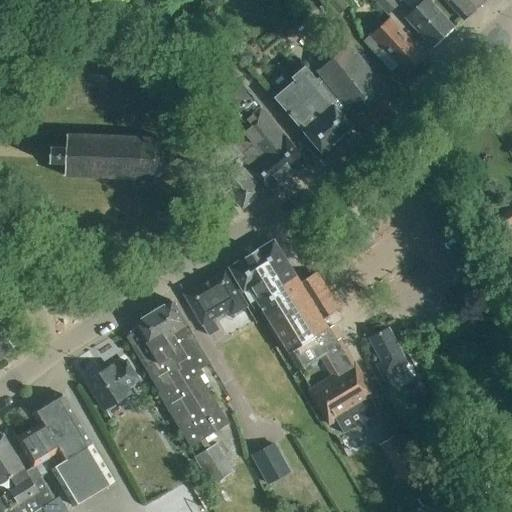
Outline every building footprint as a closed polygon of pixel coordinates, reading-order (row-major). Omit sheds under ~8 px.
[(338,15),(349,5),(343,0),(324,0),(325,0),(338,15)] [(400,3),(397,0),(373,0),(388,15),(400,3)] [(451,29),(453,27),(427,0),(403,0),(413,11),(406,17),(432,46),(434,44),(436,45),(452,31),(451,29)] [(484,0),(444,0),(463,20),(484,0)] [(420,57),(423,55),(400,30),(399,30),(387,17),(362,41),(374,55),(382,48),(404,72),(407,70),(408,71),(422,58),(420,57)] [(365,129),(389,109),(388,94),(384,90),(385,89),(348,44),(316,71),(320,76),(315,80),(304,67),(291,77),(294,80),(274,98),(321,152),(351,126),(365,129)] [(302,159),(287,141),(282,135),(283,133),(261,106),(251,94),(252,93),(247,87),(247,88),(242,82),(224,97),(234,109),(233,110),(244,123),(228,137),(231,141),(243,155),(238,160),(240,163),(263,191),(264,191),(302,159)] [(155,136),(154,139),(66,135),(65,146),(49,146),(48,163),(65,164),(64,176),(151,180),(152,183),(154,183),(153,179),(165,171),(168,172),(169,171),(166,169),(168,153),(171,152),(170,151),(167,152),(155,140),(157,136),(155,136)] [(263,191),(240,163),(238,160),(243,155),(231,141),(224,147),(226,149),(214,159),(224,171),(220,175),(231,189),(227,192),(241,209),(263,191)] [(511,208),(501,215),(508,226),(511,223),(511,208)] [(273,240),(228,267),(243,291),(248,287),(299,371),(320,358),(324,364),(331,360),(348,350),(332,325),(328,328),(323,319),(339,309),(316,272),(299,282),(273,240)] [(373,269),(384,262),(380,254),(368,261),(373,269)] [(226,269),(182,295),(196,319),(198,317),(209,335),(219,329),(213,319),(228,311),(231,316),(248,306),(226,269)] [(137,330),(126,337),(159,391),(157,392),(189,445),(199,440),(205,450),(196,456),(194,457),(211,485),(234,471),(217,443),(210,447),(204,436),(227,422),(199,376),(203,374),(200,369),(209,363),(194,338),(171,301),(133,323),(137,330)] [(396,344),(387,327),(368,338),(380,361),(375,365),(383,379),(387,377),(394,391),(412,380),(405,368),(408,366),(396,344)] [(0,359),(13,351),(0,331),(0,359)] [(309,387),(307,389),(328,423),(336,418),(345,433),(378,413),(380,412),(373,401),(371,397),(374,395),(353,361),(354,360),(348,350),(331,360),(324,364),(330,375),(309,387)] [(113,369),(111,365),(86,380),(105,410),(129,395),(125,388),(137,380),(126,361),(113,369)] [(39,424),(16,438),(33,467),(34,466),(41,477),(51,470),(72,506),(84,499),(115,481),(63,395),(32,413),(39,424)] [(415,419),(424,432),(433,426),(423,413),(415,419)] [(3,434),(0,436),(0,488),(0,489),(0,488),(0,511),(33,511),(54,499),(41,477),(34,466),(33,467),(26,471),(3,434)] [(221,442),(235,469),(249,461),(235,435),(221,442)] [(401,479),(416,470),(394,435),(379,445),(401,479)] [(250,455),(267,485),(290,471),(274,442),(250,455)] [(54,499),(33,511),(66,511),(58,497),(54,499)]
